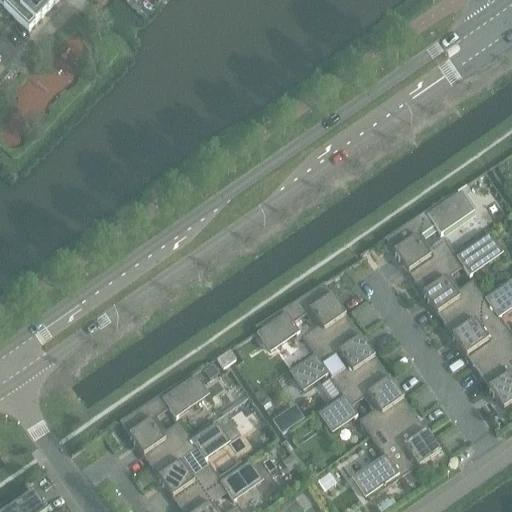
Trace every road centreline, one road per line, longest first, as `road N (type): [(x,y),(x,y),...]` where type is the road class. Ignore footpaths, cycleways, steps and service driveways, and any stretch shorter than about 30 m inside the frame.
road 1 (secondary): [(7,389),(511,37)]
road 2 (secondary): [(493,10),(0,350)]
road 3 (residential): [(372,285),(497,463)]
road 4 (residential): [(7,389),(95,511)]
